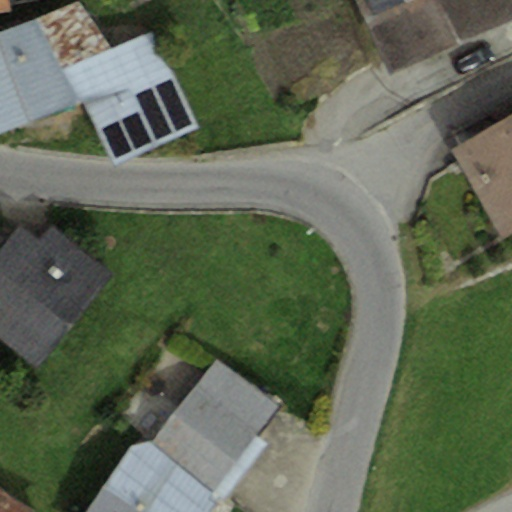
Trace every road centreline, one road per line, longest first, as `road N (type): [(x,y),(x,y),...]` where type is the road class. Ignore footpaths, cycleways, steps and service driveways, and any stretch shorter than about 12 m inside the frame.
road 1 (tertiary): [(357,225),(305,188),(0,169)]
road 2 (tertiary): [(340,511),(385,339),(380,274),(357,225)]
road 3 (residential): [(357,225),(405,168),(511,102)]
